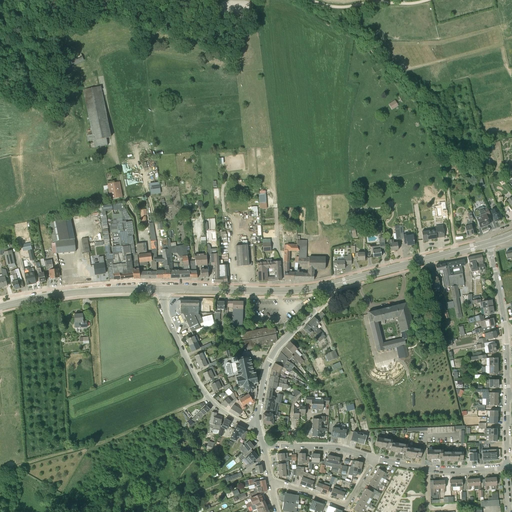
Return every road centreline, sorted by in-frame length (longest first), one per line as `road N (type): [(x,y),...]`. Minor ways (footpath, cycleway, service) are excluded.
road 1 (track): [(207,398),(106,441),(0,471)]
road 2 (residential): [(163,295),(207,398),(255,428)]
road 3 (secondary): [(162,289),(330,284)]
road 4 (residential): [(255,428),(272,354),(330,284)]
road 5 (secondary): [(0,306),(60,293),(162,289)]
road 6 (secondary): [(330,284),(487,243)]
road 7 (residential): [(374,457),(448,471),(507,466)]
